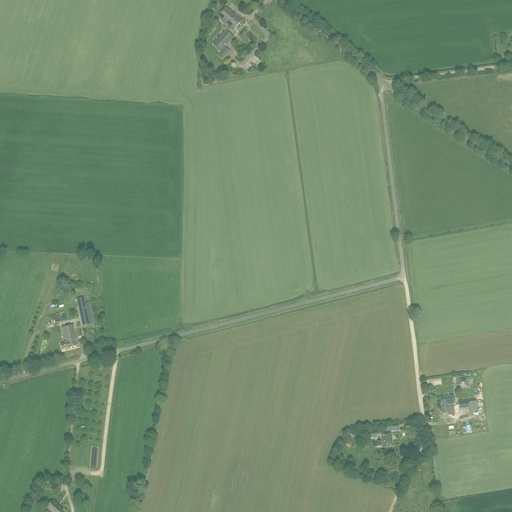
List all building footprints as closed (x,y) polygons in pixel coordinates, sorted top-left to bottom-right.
[(230,10),(227,7),(218,16),(233,30),(241,21),(232,11),(231,12),(229,11),(230,10)] [(222,59),(225,56),(229,51),(224,45),(225,44),(226,45),(233,37),(227,31),(213,45),(221,52),(218,55),(222,59)] [(77,299),(83,326),(94,324),(88,297),(77,299)] [(62,322),(67,320),(65,315),(64,312),(51,316),(53,320),(61,317),(61,318),(62,320),(62,322)] [(67,343),(61,344),(62,350),(69,348),(78,346),(76,339),(73,325),(63,328),(66,341),(67,341),(67,343)] [(472,372),(460,374),(461,382),(473,381),(472,372)] [(454,395),(440,397),(441,407),(442,407),(442,414),(449,414),(448,406),(455,406),(454,395)] [(478,413),(476,401),(468,402),(470,414),(478,413)] [(381,445),(383,445),(383,447),(392,446),(391,434),(382,435),(382,442),(381,443),(381,441),(377,442),(378,447),(381,447),(381,445)] [(63,511),(53,502),(46,509),(49,511),(63,511)]
